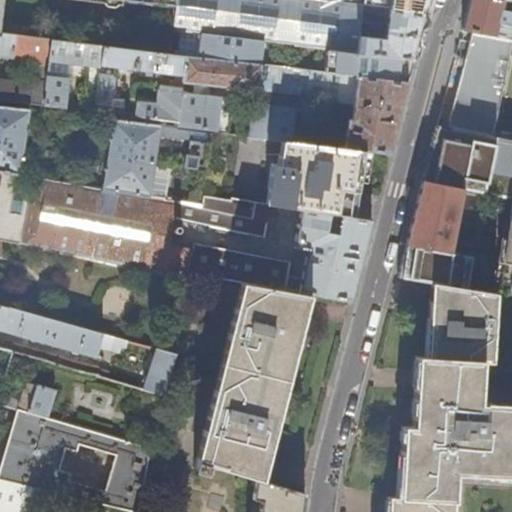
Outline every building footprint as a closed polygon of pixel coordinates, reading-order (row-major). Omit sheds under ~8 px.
[(384,40),(387,10),(348,4),(318,0),(173,0),(173,3),(170,28),(197,31),(261,39),(325,47),(355,52),(357,37),(384,40)] [(510,38),(511,25),(511,13),(501,11),(502,6),(511,7),(511,0),(508,0),(468,0),(465,11),(460,29),(471,31),(510,38)] [(357,37),(355,52),(412,59),(413,54),(421,24),(423,15),(387,10),(384,40),(357,37)] [(261,39),(197,31),(194,57),(258,64),(261,39)] [(510,38),(471,31),(467,48),(463,61),(446,127),(491,136),(511,38),(510,38)] [(0,100),(43,106),(51,40),(0,33),(0,57),(13,59),(10,82),(0,81),(0,100)] [(98,65),(100,45),(51,40),(43,106),(63,108),(66,80),(70,78),(71,72),(68,69),(65,66),(59,66),(59,60),(68,61),(88,63),(83,97),(87,97),(86,111),(93,112),(97,73),(98,65)] [(180,88),(183,55),(100,45),(98,65),(174,74),(173,87),(180,88)] [(355,52),(325,47),(322,72),(354,76),(365,77),(406,83),(407,79),(412,59),(355,52)] [(301,94),(351,103),(354,76),(322,72),(258,64),(194,57),(183,55),(180,88),(177,121),(176,127),(211,131),(222,132),(225,107),(219,107),(220,94),(200,92),(201,82),(258,88),(301,94)] [(68,69),(68,61),(59,60),(59,66),(65,66),(68,69)] [(111,100),(113,80),(110,75),(97,73),(93,112),(121,115),(122,113),(120,112),(121,101),(111,100)] [(365,77),(354,76),(351,103),(349,118),(346,117),(343,140),(320,137),(319,144),(363,150),(387,154),(396,119),(406,83),(365,77)] [(177,121),(180,88),(173,87),(156,85),(154,104),(135,102),(133,116),(177,121)] [(287,140),(291,106),(247,102),(244,135),(281,139),(287,140)] [(0,171),(16,175),(28,109),(0,105),(0,171)] [(146,196),(158,124),(113,119),(102,189),(146,196)] [(426,164),(421,181),(483,193),(511,199),(511,198),(511,139),(491,136),(446,127),(436,125),(426,164)] [(356,192),(363,150),(319,144),(299,141),(292,140),(287,140),(281,139),(277,164),(270,163),(263,204),(292,208),(298,209),(346,216),(348,206),(349,197),(350,191),(356,192)] [(21,244),(34,177),(16,175),(0,171),(0,241),(21,245),(21,244)] [(358,268),(370,220),(346,216),(298,209),(289,250),(308,252),(300,281),(287,278),(289,264),(193,247),(192,252),(190,264),(175,261),(177,250),(169,248),(123,241),(121,252),(106,249),(107,238),(54,229),(58,204),(73,206),(71,217),(157,234),(159,221),(173,223),(264,237),(266,221),(252,218),(254,202),(224,197),(201,194),(199,205),(146,196),(102,189),(34,177),(21,244),(188,280),(189,273),(241,282),(297,292),(309,294),(349,301),(358,268)] [(413,212),(405,244),(472,256),(477,227),(454,222),(459,203),(471,205),(470,207),(480,209),(483,193),(421,181),(413,212)] [(511,198),(511,199),(502,262),(511,263),(511,198)] [(169,248),(173,223),(159,221),(157,234),(71,217),(73,206),(58,204),(54,229),(107,238),(106,249),(121,252),(123,241),(169,248)] [(405,244),(397,276),(431,281),(467,287),(472,256),(405,244)] [(192,252),(177,250),(175,261),(190,264),(192,252)] [(492,337),(494,291),(467,287),(431,281),(426,355),(416,355),(411,426),(403,425),(398,495),(388,495),(387,511),(452,511),(455,471),(511,475),(511,405),(477,403),(480,368),(481,361),(490,361),(492,337)] [(306,305),(309,294),(297,292),(241,282),(194,468),(202,471),(205,463),(249,477),(249,478),(255,480),(260,481),(263,470),(266,458),(303,315),(306,305)] [(118,352),(122,340),(50,320),(14,310),(0,305),(0,329),(96,358),(99,347),(118,352)] [(86,365),(0,339),(0,348),(84,373),(86,365)] [(162,395),(176,355),(157,350),(143,390),(162,395)] [(28,411),(35,385),(25,382),(21,396),(7,392),(3,403),(12,406),(28,411)] [(45,416),(53,390),(35,385),(28,411),(45,416)] [(45,416),(28,411),(12,406),(0,460),(0,481),(63,497),(126,511),(141,511),(154,448),(45,416)] [(300,511),(303,495),(260,481),(255,480),(252,499),(259,500),(261,504),(259,511),(300,511)] [(0,511),(59,511),(63,497),(0,481),(0,511)]
